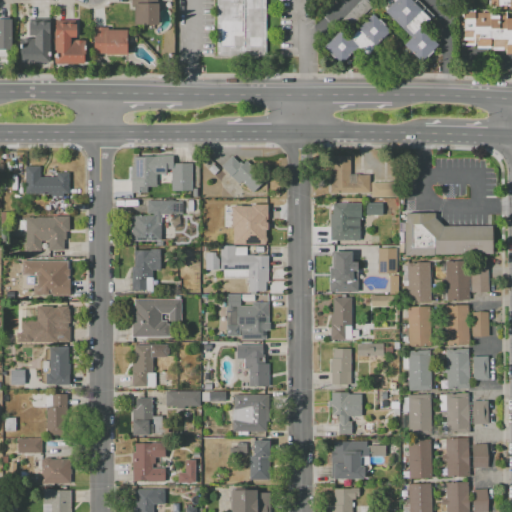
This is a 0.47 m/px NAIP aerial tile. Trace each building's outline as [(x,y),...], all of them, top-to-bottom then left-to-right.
[(131,0),(157,0),(157,25),(134,25),(134,6),(131,6),(131,0)] [(266,0),(267,54),(218,54),(217,0),(266,0)] [(360,0),(367,0),(369,2),(370,1),(373,5),(347,31),(338,22),(360,0)] [(409,37),(378,6),(384,0),(416,0),(414,2),(430,18),(420,28),(438,45),(420,63),(402,45),(409,37)] [(463,10),(475,10),(475,13),(493,13),(493,15),(507,15),(507,18),(511,18),(511,53),(505,53),(505,49),(503,49),(503,50),(493,50),(493,40),(491,40),(491,48),(461,48),(460,30),(463,30),(463,27),(460,27),(460,21),(462,21),(462,17),(461,17),(461,13),(463,13),(463,10)] [(372,14),(389,30),(366,55),(357,47),(339,66),(322,49),(340,29),(349,38),(372,14)] [(0,19),(11,19),(11,58),(0,58),(0,19)] [(54,64),(54,25),(58,25),(58,20),(76,20),(76,37),(70,37),(70,39),(83,39),(83,40),(85,40),(85,54),(84,54),(84,64),(54,64)] [(19,62),(19,52),(20,52),(20,48),(19,48),(19,44),(23,44),(23,38),(34,38),(34,36),(29,36),(29,22),(49,21),(49,62),(19,62)] [(93,51),(93,27),(108,28),(108,30),(127,30),(126,38),(128,38),(127,55),(97,54),(97,51),(93,51)] [(133,157),(144,157),(144,156),(173,156),(173,163),(192,163),(192,191),(172,191),(171,169),(166,169),(166,173),(156,173),(156,187),(147,187),(147,192),(131,192),(131,167),(133,167),(133,157)] [(221,167),(231,156),(238,163),(240,161),(243,164),(246,160),(265,179),(253,192),(242,181),(239,184),(221,167)] [(332,156),(350,156),(349,174),(370,174),(370,182),(369,182),(369,194),(332,193),(332,156)] [(208,169),(212,164),(218,169),(213,174),(208,169)] [(23,193),(24,166),(39,166),(39,177),(56,177),(56,172),(69,172),(68,196),(51,196),(51,194),(23,193)] [(371,183),(397,182),(397,197),(371,197),(371,183)] [(147,200),(175,200),(175,215),(161,215),(161,241),(150,241),(150,242),(143,242),(143,241),(130,241),(130,216),(134,216),(134,215),(147,215),(147,200)] [(250,200),(265,200),(265,215),(267,215),(268,224),(270,224),(270,235),(268,235),(268,244),(250,244),(250,224),(243,224),(243,208),(250,208),(250,200)] [(329,241),(329,214),(332,214),(332,203),(350,203),(350,216),(359,216),(359,241),(329,241)] [(365,203),(395,203),(396,215),(381,215),(365,215),(365,203)] [(212,215),(211,208),(224,206),(225,213),(212,215)] [(404,213),(434,213),(434,218),(444,226),(492,226),(492,254),(404,254),(404,213)] [(19,220),(25,220),(25,217),(52,217),(52,216),(67,216),(67,232),(66,232),(66,240),(64,240),(64,251),(47,251),(47,242),(41,242),(41,251),(25,251),(25,231),(19,231),(19,220)] [(220,245),(235,245),(235,247),(247,247),(247,256),(268,255),(268,281),(266,281),(266,291),(249,291),(248,279),(223,279),(223,269),(220,269),(220,245)] [(377,248),(396,248),(396,274),(377,274),(377,248)] [(131,267),(134,266),(133,251),(159,250),(160,270),(151,270),(152,277),(152,291),(131,291),(131,267)] [(351,251),(351,278),(359,278),(359,295),(330,294),(330,269),(332,269),(332,251),(351,251)] [(205,252),(215,252),(215,257),(218,259),(218,270),(205,270),(205,252)] [(22,260),(68,260),(68,269),(69,268),(69,276),(68,276),(68,278),(69,278),(69,297),(33,297),(33,289),(22,289),(22,260)] [(406,263),(429,261),(431,302),(408,303),(406,263)] [(444,262),(467,261),(467,266),(487,265),(488,292),(468,293),(468,300),(446,301),(445,284),(439,284),(439,278),(445,278),(444,262)] [(268,302),(268,330),(266,330),(266,339),(241,340),(241,336),(226,336),(226,306),(226,294),(240,294),(240,306),(252,306),(252,302),(268,302)] [(370,296),(392,296),(392,307),(370,307),(370,296)] [(350,298),(351,330),(358,330),(358,337),(351,337),(351,339),(346,339),(346,340),(330,340),(330,314),(332,314),(332,298),(350,298)] [(133,299),(180,299),(181,321),(168,321),(168,314),(161,314),(161,320),(166,320),(166,323),(169,323),(169,331),(168,331),(168,336),(131,337),(131,313),(133,313),(133,299)] [(467,305),(469,344),(446,345),(445,306),(467,305)] [(407,307),(430,306),(431,346),(408,347),(407,307)] [(50,308),(67,308),(67,317),(69,317),(69,327),(69,337),(50,336),(50,308)] [(470,312),(488,311),(489,336),(472,337),(470,312)] [(357,355),(357,343),(383,343),(383,355),(357,355)] [(134,345),(151,345),(151,373),(155,373),(155,386),(146,386),(146,387),(131,387),(131,362),(134,362),(134,345)] [(236,345),(263,345),(263,363),(269,363),(268,387),(248,387),(249,369),(243,369),(243,359),(236,359),(236,345)] [(445,349),(467,348),(469,389),(447,390),(446,372),(441,372),(441,367),(446,366),(445,349)] [(350,349),(350,384),(330,384),(330,358),(333,358),(333,349),(350,349)] [(407,350),(429,350),(430,390),(408,391),(407,350)] [(49,355),(68,355),(68,364),(69,364),(69,374),(69,384),(50,384),(49,355)] [(471,357),(487,356),(488,379),(473,380),(471,357)] [(10,370),(24,370),(24,385),(10,385),(10,370)] [(166,391),(200,391),(200,406),(183,406),(183,408),(166,408),(166,391)] [(225,391),(225,401),(201,401),(201,392),(209,392),(209,391),(225,391)] [(331,392),(348,392),(348,394),(361,394),(362,416),(348,416),(348,421),(351,421),(351,436),(338,436),(338,415),(331,415),(331,392)] [(438,395),(445,395),(445,393),(467,392),(469,434),(439,434),(439,420),(441,420),(440,411),(439,411),(438,395)] [(66,393),(68,434),(47,435),(46,407),(52,406),(52,394),(66,393)] [(407,394),(430,394),(431,435),(408,436),(407,394)] [(233,395),(268,395),(269,421),(266,421),(266,431),(232,432),(232,408),(233,408),(233,395)] [(136,398),(152,398),(152,416),(162,416),(162,420),(167,422),(167,435),(146,435),(146,438),(136,437),(136,435),(132,435),(132,408),(135,408),(135,404),(136,404),(136,398)] [(488,400),(489,424),(473,425),(472,401),(488,400)] [(5,418),(15,418),(15,432),(5,432),(5,418)] [(468,437),(469,477),(446,478),(446,461),(441,461),(440,454),(445,453),(445,438),(468,437)] [(17,453),(17,439),(42,439),(42,453),(17,453)] [(429,439),(431,477),(409,478),(407,440),(429,439)] [(253,440),(269,441),(269,445),(269,466),(270,466),(270,476),(268,476),(268,480),(249,480),(249,456),(252,456),(253,440)] [(333,442),(366,441),(366,446),(367,446),(385,445),(385,456),(360,456),(360,465),(363,465),(363,467),(364,467),(364,477),(363,477),(363,478),(331,478),(331,451),(333,451),(333,442)] [(134,444),(164,444),(164,457),(154,457),(154,463),(151,463),(151,470),(148,470),(148,482),(132,481),(132,452),(134,452),(134,444)] [(471,444),(486,444),(487,467),(473,468),(471,444)] [(42,484),(42,458),(51,458),(51,459),(70,459),(70,468),(70,469),(71,469),(71,474),(70,474),(70,485),(42,484)] [(177,483),(194,482),(194,459),(183,459),(184,472),(176,472),(177,483)] [(445,511),(445,483),(467,482),(468,511),(445,511)] [(430,483),(431,511),(408,511),(407,484),(430,483)] [(334,489),(350,488),(358,487),(358,499),(352,499),(352,511),(331,511),(331,505),(334,505),(334,489)] [(471,511),(479,511),(487,511),(486,488),(471,489),(471,511)] [(134,511),(134,489),(152,489),(152,511),(134,511)] [(43,511),(43,490),(70,490),(70,511),(43,511)] [(231,511),(231,490),(256,490),(256,492),(269,492),(269,511),(231,511)]
